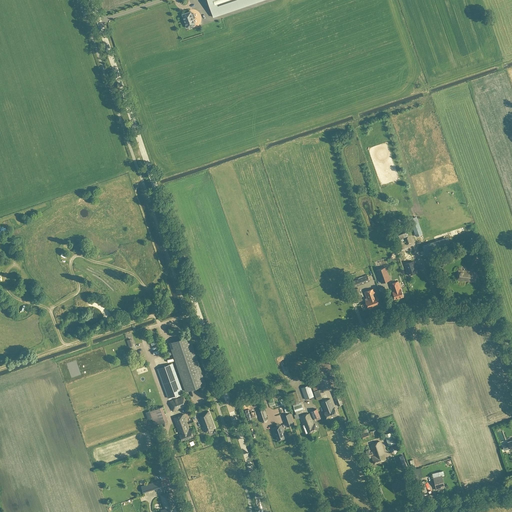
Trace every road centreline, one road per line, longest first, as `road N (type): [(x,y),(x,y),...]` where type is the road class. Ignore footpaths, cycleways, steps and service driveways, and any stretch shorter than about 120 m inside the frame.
road 1 (tertiary): [(228,404),(89,0)]
road 2 (unclassified): [(511,358),(493,311),(419,309),(364,327),(290,383),(246,400)]
